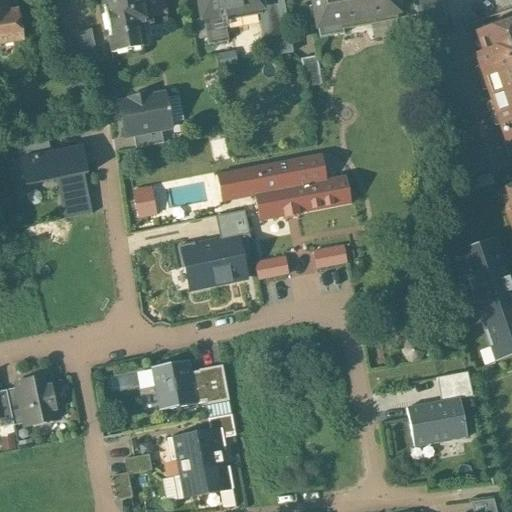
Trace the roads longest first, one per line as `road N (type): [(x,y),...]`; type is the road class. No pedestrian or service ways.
road 1 (residential): [(130,330),(158,341),(339,302),(379,501),(286,511)]
road 2 (residential): [(130,330),(100,139)]
road 3 (residential): [(104,511),(74,342)]
